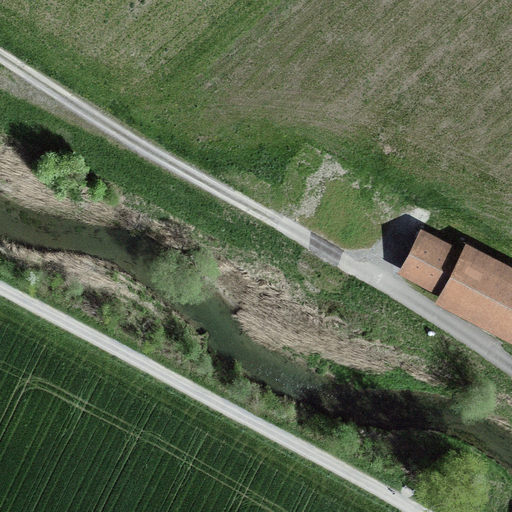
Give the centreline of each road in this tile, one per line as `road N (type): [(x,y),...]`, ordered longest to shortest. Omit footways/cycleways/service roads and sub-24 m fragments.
road 1 (track): [(511,367),(0,55)]
road 2 (track): [(418,511),(0,288)]
